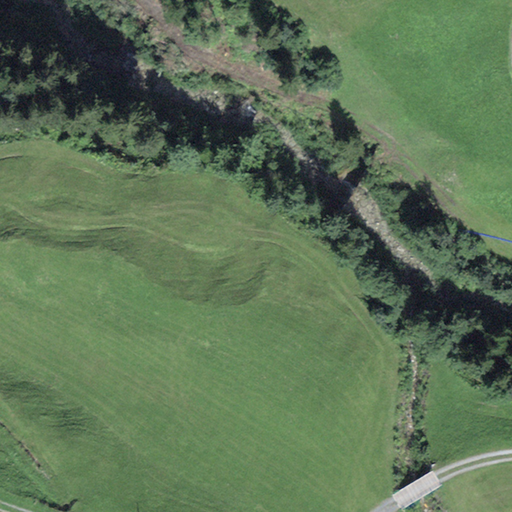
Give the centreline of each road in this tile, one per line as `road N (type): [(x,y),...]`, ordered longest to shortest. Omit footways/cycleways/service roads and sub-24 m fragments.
road 1 (track): [(146,0),(199,53),(345,109),(415,161),(473,220)]
road 2 (track): [(371,511),(415,484),(511,453)]
